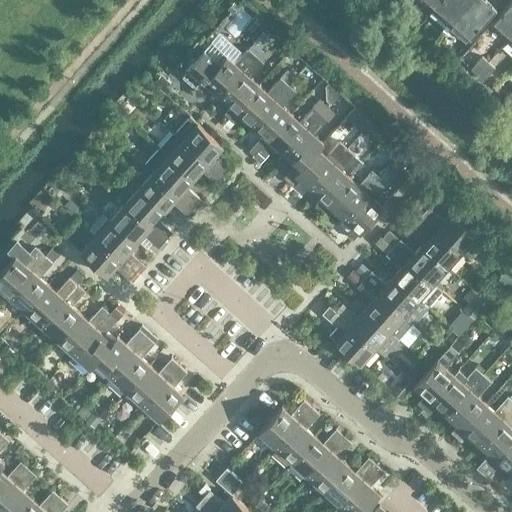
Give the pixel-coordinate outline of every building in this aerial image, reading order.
[(421,0),(432,10),(441,0),(421,0)] [(441,0),(432,10),(450,25),(472,0),(441,0)] [(488,0),(472,0),(450,25),(467,41),(497,8),(488,0)] [(511,0),(490,24),(507,40),(511,34),(511,0)] [(182,75),(194,85),(194,92),(201,92),(203,93),(210,86),(220,95),(259,51),(258,50),(268,39),(262,33),(235,63),(226,55),(217,65),(203,52),(182,75)] [(259,51),(220,95),(231,105),(224,112),(230,117),(259,84),(251,76),(267,58),(259,51)] [(477,74),(489,61),(482,56),(471,68),(477,74)] [(477,74),(484,79),(495,67),(489,61),(477,74)] [(259,84),(230,117),(235,121),(241,114),(253,124),(288,84),(288,83),(297,73),(290,67),(268,92),(259,84)] [(171,88),(159,77),(155,81),(167,91),(171,88)] [(288,84),(253,124),(264,133),(249,150),(254,154),(262,145),(291,113),(283,106),(296,91),(288,84)] [(291,113),(262,145),(268,150),(275,143),(285,152),(327,105),(320,98),(300,121),(291,113)] [(327,105),(285,152),(297,162),(285,176),(290,180),(323,142),(315,134),(335,112),(327,105)] [(387,134),(372,120),(364,114),(358,121),(365,127),(365,128),(380,142),(387,134)] [(190,115),(175,132),(223,174),(230,166),(215,153),(223,144),(190,115)] [(223,174),(175,132),(174,130),(159,146),(194,177),(201,169),(216,182),(223,174)] [(323,142),(290,180),(295,185),(300,179),(311,188),(347,147),(340,141),(327,155),(319,148),(324,142),(323,142)] [(186,185),(194,177),(159,146),(145,162),(154,170),(194,206),(201,198),(186,185)] [(347,147),(311,188),(322,197),(315,205),(321,210),(350,176),(342,169),(355,154),(347,147)] [(374,198),(387,183),(396,173),(388,166),(379,176),(343,216),(354,226),(347,233),(353,238),(360,231),(383,206),(374,198)] [(350,176),(321,210),(325,214),(332,207),(343,216),(379,176),(372,169),(359,184),(350,176)] [(154,170),(140,186),(165,209),(173,201),(187,214),(194,206),(154,170)] [(140,186),(125,202),(166,239),(173,231),(158,217),(165,209),(140,186)] [(125,202),(111,219),(136,241),(144,233),(159,246),(166,239),(125,202)] [(429,206),(422,214),(462,250),(477,233),(452,210),(444,219),(429,206)] [(462,250),(422,214),(415,222),(430,235),(422,243),(448,266),(462,250)] [(111,219),(99,232),(93,226),(90,229),(137,271),(144,263),(129,250),(136,241),(111,219)] [(137,271),(90,229),(86,233),(93,239),(82,251),(107,274),(115,265),(130,279),(137,271)] [(448,266),(422,243),(415,252),(400,238),(393,246),(434,282),(448,266)] [(442,290),(393,246),(388,242),(385,246),(389,250),(386,254),(401,267),(394,275),(428,306),(442,290)] [(24,262),(16,255),(10,249),(4,256),(10,261),(0,272),(0,286),(9,295),(45,255),(37,247),(24,262)] [(45,255),(9,295),(25,309),(48,284),(40,276),(59,255),(51,248),(45,255)] [(405,314),(364,278),(364,279),(353,268),(346,275),(358,285),(357,286),(372,299),(365,307),(396,335),(398,332),(393,328),(405,314)] [(56,291),(48,284),(25,309),(41,324),(78,283),(76,282),(82,276),(75,270),(56,291)] [(428,306),(394,275),(386,284),(371,270),(364,278),(405,314),(414,322),(428,306)] [(78,283),(41,324),(57,338),(80,312),(72,305),(85,290),(78,283)] [(449,321),(460,332),(488,303),(477,292),(449,321)] [(399,338),(365,307),(357,316),(342,303),(336,310),(376,346),(385,354),(399,338)] [(89,320),(80,312),(57,338),(73,352),(109,312),(102,305),(89,320)] [(109,312),(73,352),(90,367),(112,341),(104,334),(122,314),(114,307),(109,312)] [(376,346),(336,310),(328,318),(343,331),(336,340),(361,363),(376,346)] [(126,343),(118,335),(112,341),(90,367),(96,361),(111,375),(147,335),(149,332),(143,326),(140,329),(140,328),(126,343)] [(147,335),(111,375),(127,389),(150,364),(142,356),(155,342),(147,335)] [(419,401),(424,406),(454,373),(445,366),(464,345),(456,338),(414,384),(426,394),(419,401)] [(159,372),(150,364),(127,389),(143,404),(179,364),(172,357),(159,372)] [(454,373),(424,406),(429,411),(436,403),(447,413),(483,373),(486,370),(478,363),(462,381),(454,373)] [(179,364),(143,404),(160,419),(182,393),(174,386),(187,371),(179,364)] [(403,394),(414,382),(403,372),(392,384),(403,394)] [(483,373),(447,413),(458,423),(451,430),(456,435),(486,402),(477,395),(491,380),(483,373)] [(486,402),(456,435),(461,440),(468,432),(479,442),(511,405),(511,391),(508,396),(507,395),(494,410),(486,402)] [(282,405),(259,431),(276,446),(312,405),(304,398),(291,413),(282,405)] [(312,405),(276,446),(292,460),(315,435),(306,427),(320,412),(312,405)] [(511,405),(479,442),(490,452),(483,459),(488,464),(511,437),(511,425),(510,424),(511,421),(511,405)] [(315,435),(292,460),(308,474),(344,434),(336,427),(323,442),(315,435)] [(1,432),(0,433),(0,466),(4,462),(0,457),(0,449),(9,439),(1,432)] [(344,434),(308,474),(324,489),(347,464),(338,456),(352,441),(344,434)] [(511,437),(488,464),(493,468),(500,461),(511,471),(511,469),(511,437)] [(347,464),(324,489),(340,503),(376,463),(368,456),(355,471),(347,464)] [(4,462),(0,466),(0,498),(28,467),(21,460),(8,475),(0,468),(0,467),(5,462),(4,462)] [(376,463),(340,503),(350,511),(362,511),(379,493),(371,485),(384,470),(376,463)] [(243,482),(226,466),(215,479),(232,494),(243,482)] [(28,467),(0,498),(0,511),(17,511),(31,496),(23,489),(36,474),(28,467)] [(40,504),(31,496),(17,511),(46,511),(60,496),(53,489),(40,504)] [(210,489),(202,498),(218,511),(251,511),(232,494),(225,502),(210,489)] [(60,496),(46,511),(60,511),(68,503),(60,496)] [(218,511),(202,498),(196,505),(204,511),(218,511)]
